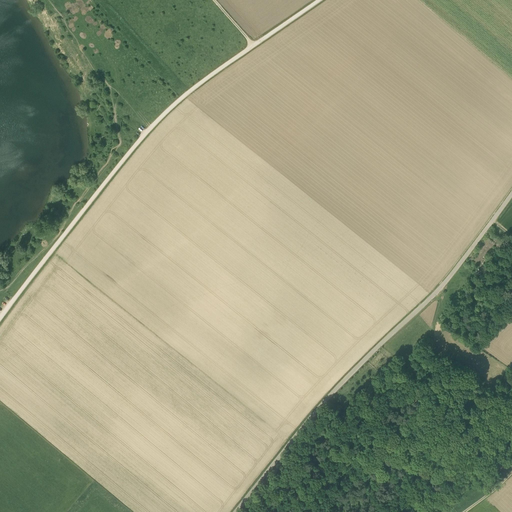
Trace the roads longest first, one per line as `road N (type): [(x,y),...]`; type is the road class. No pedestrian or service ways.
road 1 (unclassified): [(235,511),(326,396),(439,288),(511,192)]
road 2 (track): [(151,126),(0,318)]
road 3 (track): [(320,0),(151,126)]
